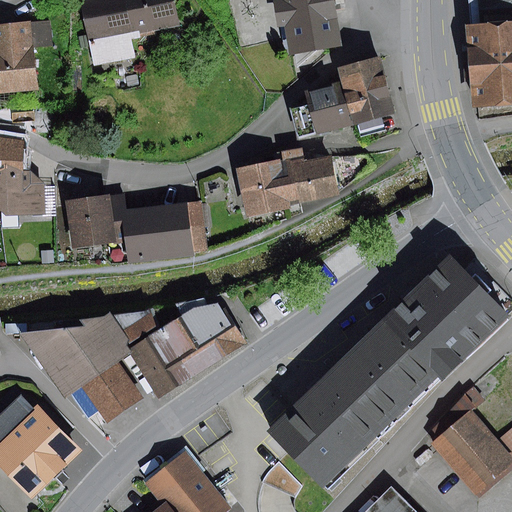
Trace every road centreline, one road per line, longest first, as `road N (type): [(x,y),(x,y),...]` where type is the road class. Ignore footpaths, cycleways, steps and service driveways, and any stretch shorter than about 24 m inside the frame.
road 1 (residential): [(0,128),(95,166),(180,174),(214,165),(388,21)]
road 2 (residential): [(125,461),(306,327),(463,226),(493,217)]
road 3 (residential): [(343,511),(448,392),(511,334)]
road 4 (residential): [(0,369),(34,369),(125,461)]
road 5 (primary): [(432,1),(449,133)]
